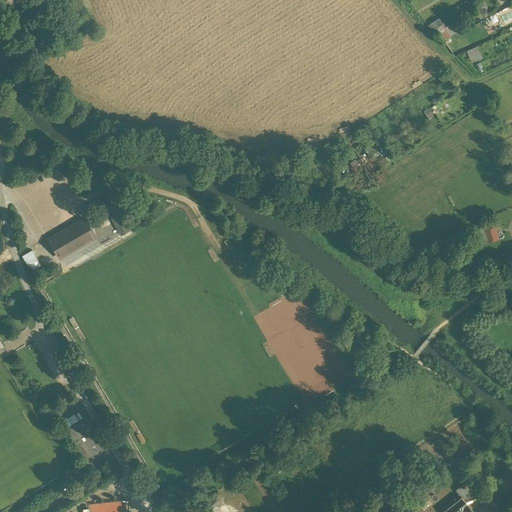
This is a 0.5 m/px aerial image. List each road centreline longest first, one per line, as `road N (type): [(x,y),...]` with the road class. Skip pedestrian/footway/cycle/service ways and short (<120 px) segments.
road 1 (residential): [(0,185),(14,254),(45,322),(90,412),(158,511)]
road 2 (track): [(398,0),(473,83),(511,65)]
